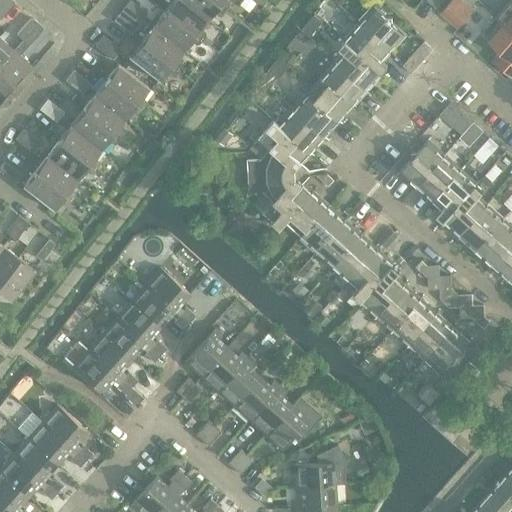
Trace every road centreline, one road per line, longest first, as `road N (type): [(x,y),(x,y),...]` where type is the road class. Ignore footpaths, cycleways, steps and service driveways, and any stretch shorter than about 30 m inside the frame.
road 1 (residential): [(511,104),(452,55),(349,168),(511,318)]
road 2 (residential): [(258,511),(153,422),(84,511)]
road 3 (residential): [(42,0),(72,29),(74,46),(0,142)]
